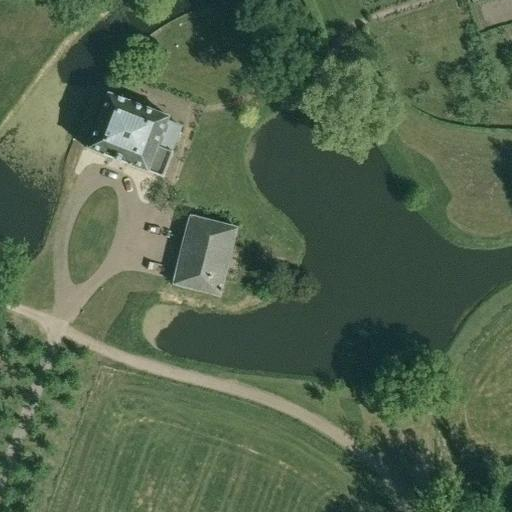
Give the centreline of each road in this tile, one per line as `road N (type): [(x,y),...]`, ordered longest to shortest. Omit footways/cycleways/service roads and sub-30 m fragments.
road 1 (track): [(57,329),(158,370),(279,404),(394,479),(415,511)]
road 2 (unclassified): [(0,484),(57,329)]
